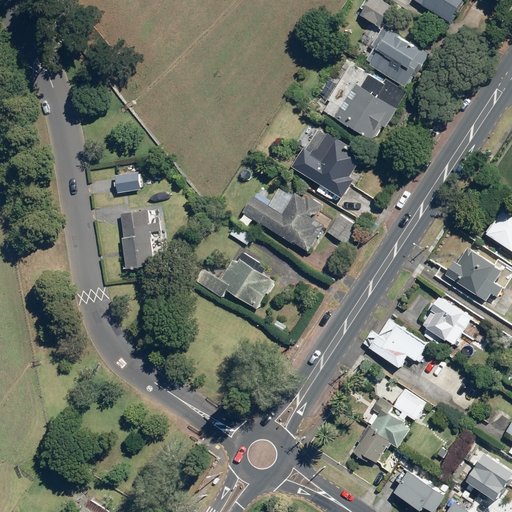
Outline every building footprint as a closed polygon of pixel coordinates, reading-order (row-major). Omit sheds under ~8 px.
[(372,0),(363,15),(382,27),(395,7),(384,0),(372,0)] [(415,0),(451,22),(465,0),(415,0)] [(371,65),(408,88),(415,75),(418,77),(433,54),(386,25),(373,46),(376,48),(368,60),(373,63),(371,65)] [(352,125),(375,140),(384,125),(388,127),(399,109),(398,109),(409,91),(388,78),(385,82),(372,74),(355,64),(326,110),(351,126),(352,125)] [(295,166),(346,198),(358,178),(354,176),(367,155),(331,132),(329,134),(321,129),(308,148),(307,147),(295,166)] [(120,193),(144,189),(141,171),(118,175),(120,193)] [(298,244),(311,252),(327,225),(317,219),(326,205),(310,195),(308,199),(297,193),(295,197),(282,188),(271,206),(255,196),(244,212),(297,245),(298,244)] [(511,244),(511,203),(509,201),(490,230),(511,244)] [(128,268),(157,265),(153,231),(162,230),(161,222),(152,223),(150,210),(123,214),(126,237),(124,237),(128,268)] [(329,232),(351,245),(362,227),(339,214),(329,232)] [(232,234),(249,245),(255,236),(238,225),(237,226),(231,222),(227,228),(233,232),(232,234)] [(500,261),(471,244),(462,258),(457,256),(449,270),(491,296),(495,289),(502,293),(507,283),(499,278),(505,267),(499,264),(500,261)] [(198,281),(224,297),(229,290),(260,308),(277,280),(264,272),(267,268),(262,264),(262,263),(245,252),(239,262),(235,259),(222,279),(205,269),(198,281)] [(427,322),(449,336),(450,335),(459,340),(474,315),(466,311),(467,308),(441,293),(434,305),(436,307),(427,322)] [(392,319),(373,350),(403,369),(411,356),(420,361),(431,343),(414,332),(392,319)] [(410,413),(417,418),(429,401),(406,386),(396,402),(395,403),(410,413)] [(393,440),(395,441),(401,445),(414,426),(408,422),(409,420),(408,419),(409,417),(408,416),(410,413),(395,403),(396,402),(383,394),(375,407),(382,411),(373,424),(394,438),(393,440)] [(392,446),(395,441),(393,440),(394,438),(373,424),(356,449),(361,452),(361,454),(371,460),(372,457),(380,461),(390,445),(392,446)] [(475,475),(471,473),(452,502),(467,511),(488,511),(502,492),(498,490),(502,484),(479,469),(475,475)] [(429,479),(423,475),(418,483),(424,487),(429,479)] [(511,511),(511,496),(510,496),(499,511),(511,511)] [(109,511),(94,501),(86,511),(109,511)]
